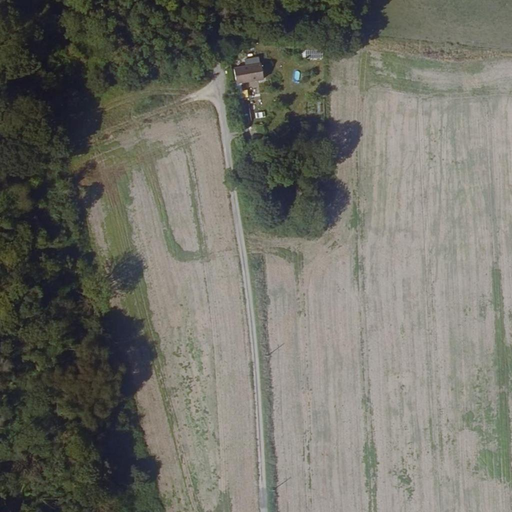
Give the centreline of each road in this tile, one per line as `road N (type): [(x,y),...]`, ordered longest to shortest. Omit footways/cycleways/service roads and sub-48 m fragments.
road 1 (track): [(219,88),(252,318),(263,511)]
road 2 (track): [(219,88),(0,170)]
